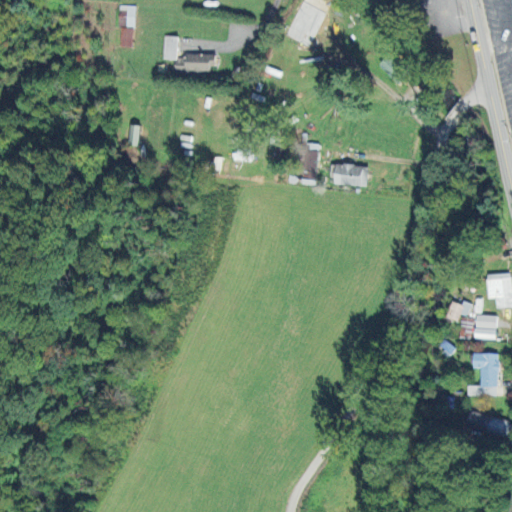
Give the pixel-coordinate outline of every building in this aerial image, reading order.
[(135,6),(119,5),(117,46),(133,47),(135,6)] [(177,60),(178,36),(163,35),(162,59),(177,60)] [(397,83),(410,70),(393,52),(380,65),(397,83)] [(215,70),(216,54),(186,53),(185,58),(176,58),(175,75),(190,75),(190,69),(215,70)] [(128,143),(139,144),(141,125),(130,124),(128,143)] [(303,178),(317,179),(318,143),(304,143),(303,178)] [(331,184),(367,186),(368,165),(332,164),(331,184)] [(488,298),(496,298),(496,308),(511,306),(511,290),(511,273),(487,274),(488,298)] [(497,316),(477,315),(476,327),(496,328),(497,316)] [(459,337),(471,338),(472,326),(460,325),(459,337)] [(496,339),(496,329),(475,328),(474,338),(496,339)] [(467,396),(497,397),(498,353),(474,353),(473,368),(481,368),(480,386),(468,385),(467,396)] [(509,436),(511,420),(470,412),(467,428),(509,436)]
